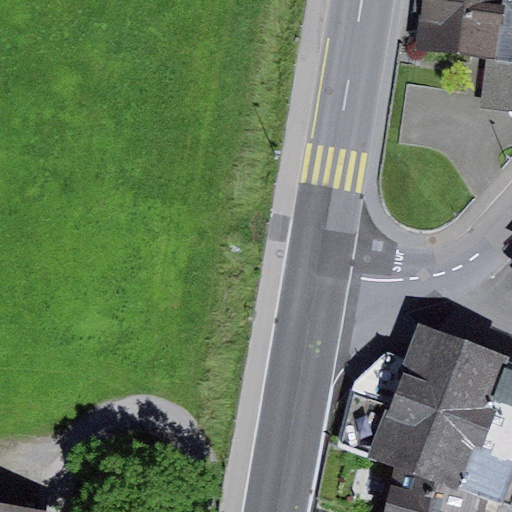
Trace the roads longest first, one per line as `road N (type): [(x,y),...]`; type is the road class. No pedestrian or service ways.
road 1 (secondary): [(361,0),(315,273)]
road 2 (secondary): [(315,273),(273,511)]
road 3 (residential): [(315,273),(381,277),(465,252),(511,209)]
